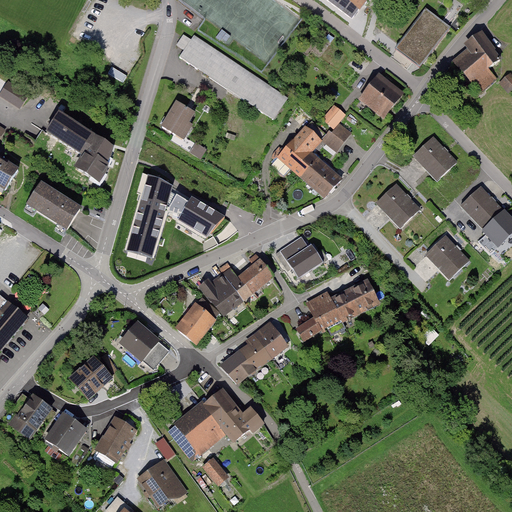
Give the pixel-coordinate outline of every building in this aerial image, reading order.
[(341,0),(326,0),(353,19),(358,12),(341,0)] [(341,0),(358,12),(366,0),(341,0)] [(396,51),(420,69),(450,28),(446,25),(426,10),(396,51)] [(492,46),(483,34),(477,40),(475,38),(471,42),(472,43),(467,47),(471,52),(455,65),(462,74),(455,80),(465,92),(473,85),(478,91),(494,77),(488,70),(500,61),(490,48),(492,46)] [(273,121),(288,99),(194,37),(179,59),(273,121)] [(127,76),(113,68),(109,74),(123,82),(127,76)] [(511,90),(511,76),(511,75),(502,83),(510,92),(511,90)] [(405,95),(378,76),(358,103),(385,123),(405,95)] [(13,83),(3,92),(16,108),(26,99),(13,83)] [(175,104),(159,128),(179,140),(194,116),(175,104)] [(93,137),(56,113),(44,132),(81,156),(93,137)] [(323,142),(338,153),(353,134),(339,123),(323,142)] [(301,180),(317,159),(313,156),(323,143),(304,127),(277,160),(301,180)] [(114,150),(93,137),(74,167),(95,180),(114,150)] [(455,165),(433,139),(412,157),(434,183),(455,165)] [(0,157),(0,188),(2,190),(16,168),(0,157)] [(342,179),(317,159),(301,180),(326,200),(342,179)] [(173,188),(149,177),(129,245),(153,257),(173,188)] [(83,207),(42,180),(27,202),(68,230),(83,207)] [(422,212),(396,186),(375,206),(401,232),(422,212)] [(511,234),(511,215),(482,186),(459,207),(500,246),(511,234)] [(225,219),(192,200),(179,222),(201,235),(204,230),(212,235),(225,219)] [(303,236),(281,250),(299,278),(321,264),(303,236)] [(469,262),(446,237),(425,256),(448,282),(469,262)] [(240,276),(253,294),(275,277),(262,259),(240,276)] [(244,303),(223,275),(201,290),(225,316),(244,303)] [(238,275),(229,282),(244,303),(253,296),(238,275)] [(352,318),(380,303),(368,278),(339,293),(352,318)] [(323,332),(352,318),(339,293),(310,307),(323,332)] [(199,344),(218,318),(197,303),(178,328),(199,344)] [(0,355),(27,321),(5,304),(0,310),(0,355)] [(322,333),(313,319),(296,329),(305,343),(322,333)] [(161,340),(138,320),(120,343),(143,362),(161,340)] [(263,367),(289,349),(274,327),(248,345),(263,367)] [(238,385),(263,367),(248,345),(222,363),(238,385)] [(70,380),(88,401),(112,380),(94,359),(70,380)] [(223,392),(202,407),(223,435),(232,448),(262,426),(250,410),(241,417),(223,392)] [(29,442),(51,411),(31,396),(8,427),(29,442)] [(223,435),(202,407),(169,432),(189,460),(223,435)] [(69,458),(87,432),(63,415),(45,442),(69,458)] [(118,465),(136,432),(114,420),(96,453),(118,465)] [(167,459),(177,454),(166,436),(157,442),(167,459)] [(228,478),(213,458),(201,467),(216,487),(228,478)] [(189,493),(165,460),(139,479),(163,511),(189,493)]
